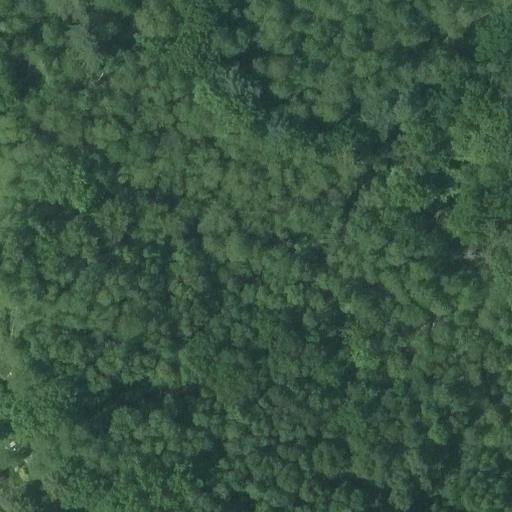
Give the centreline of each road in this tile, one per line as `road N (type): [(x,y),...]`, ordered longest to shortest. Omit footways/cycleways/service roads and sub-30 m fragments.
road 1 (track): [(0,215),(60,146),(88,175),(511,367)]
road 2 (track): [(0,308),(153,511)]
